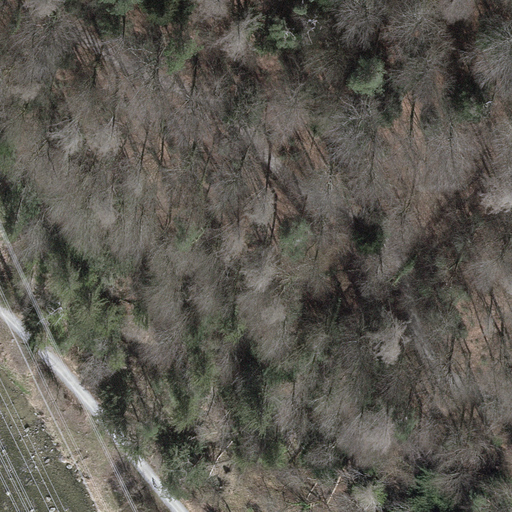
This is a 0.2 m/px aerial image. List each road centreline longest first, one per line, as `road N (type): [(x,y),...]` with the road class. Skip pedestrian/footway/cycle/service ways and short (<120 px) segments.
road 1 (track): [(37,0),(63,28),(241,127),(297,185),(385,235),(401,257),(432,365),(460,386),(511,391)]
road 2 (track): [(0,309),(181,511)]
